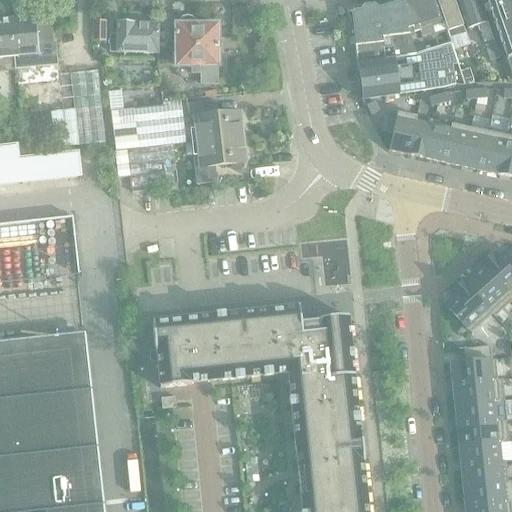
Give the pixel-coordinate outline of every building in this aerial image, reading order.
[(431,29),(443,25),(433,0),(409,0),(396,5),(408,37),(409,36),(420,32),(422,39),(434,35),(431,29)] [(433,0),(443,25),(450,43),(452,51),(469,45),(452,0),(433,0)] [(492,38),(478,0),(456,0),(467,30),(477,27),(482,42),(492,38)] [(511,0),(481,0),(482,2),(484,1),(511,80),(511,0)] [(360,12),(350,13),(356,62),(368,61),(416,54),(413,47),(409,36),(408,37),(396,5),(377,10),(377,8),(375,8),(373,5),(363,6),(361,10),(360,10),(360,12)] [(16,68),(57,64),(55,43),(53,43),(51,20),(47,17),(10,20),(14,68),(16,68)] [(191,66),(191,73),(201,73),(201,84),(218,83),(217,25),(195,25),(194,22),(192,19),(187,17),(182,18),(179,21),(179,25),(176,25),(176,66),(191,66)] [(0,70),(15,69),(14,68),(10,20),(0,21),(0,70)] [(105,42),(105,23),(94,22),(93,42),(105,42)] [(110,53),(117,53),(158,54),(158,25),(135,25),(135,23),(117,23),(117,34),(110,34),(110,40),(108,40),(109,45),(110,45),(110,53)] [(171,35),(159,36),(159,49),(172,49),(171,35)] [(368,61),(356,62),(362,100),(437,89),(442,88),(444,88),(455,85),(452,65),(457,65),(452,51),(450,43),(426,51),(416,54),(368,61)] [(424,44),(413,47),(416,54),(426,51),(424,44)] [(171,52),(159,52),(159,64),(171,64),(171,52)] [(460,72),(464,85),(474,83),(469,69),(460,72)] [(106,144),(98,72),(46,78),(54,149),(106,144)] [(476,90),(465,91),(466,100),(477,99),(476,90)] [(486,90),(476,90),(477,99),(487,99),(486,90)] [(109,93),(111,111),(123,110),(121,92),(109,93)] [(449,93),(439,96),(441,105),(451,102),(449,93)] [(441,105),(439,96),(429,98),(431,107),(441,105)] [(163,105),(111,111),(118,179),(129,177),(132,193),(146,192),(146,194),(178,191),(174,146),(184,144),(179,101),(163,103),(163,105)] [(242,137),(240,112),(214,115),(213,101),(187,104),(189,126),(193,129),(195,128),(197,142),(242,137)] [(371,115),(379,112),(374,102),(366,106),(371,115)] [(389,152),(409,156),(416,124),(417,118),(398,114),(389,152)] [(434,128),(427,160),(444,164),(453,126),(435,122),(434,128)] [(416,124),(409,156),(416,158),(427,160),(434,128),(416,124)] [(453,126),(444,164),(462,168),(470,129),(453,126)] [(470,129),(462,168),(480,172),(489,133),(487,133),(470,129)] [(489,133),(480,172),(498,175),(506,137),(507,133),(488,129),(487,133),(489,133)] [(197,142),(198,156),(196,156),(193,159),(196,185),(217,182),(215,167),(231,165),(231,169),(234,171),(241,170),(243,167),(243,163),(245,163),(242,137),(197,142)] [(511,138),(506,137),(498,175),(511,178),(511,138)] [(483,266),(481,267),(509,299),(511,296),(511,257),(507,252),(498,260),(494,256),(491,258),(490,256),(481,264),(483,266)] [(472,275),(464,282),(493,314),(509,299),(481,267),(479,269),(477,267),(470,273),(472,275)] [(454,298),(445,307),(470,334),(493,314),(464,282),(462,284),(460,282),(451,290),(453,292),(451,294),(454,298)] [(367,511),(363,463),(364,463),(361,432),(359,432),(348,318),(317,321),(317,323),(301,324),(299,307),(194,318),(152,323),(155,353),(156,353),(160,389),(191,386),(191,384),(200,383),(288,374),(300,498),(297,501),(295,502),(294,504),(292,506),(291,508),(290,510),(289,511),(367,511)] [(0,511),(104,511),(85,333),(0,341),(0,511)] [(491,346),(463,348),(464,362),(492,360),(491,346)] [(464,362),(452,364),(454,386),(502,381),(502,379),(497,380),(495,359),(492,360),(464,362)] [(502,381),(454,386),(456,406),(495,402),(495,404),(505,403),(502,381)] [(161,399),(161,401),(162,410),(172,409),(176,408),(176,407),(175,398),(161,399)] [(495,402),(456,406),(458,427),(497,423),(497,420),(495,404),(495,402)] [(497,423),(458,427),(460,447),(499,443),(500,444),(509,443),(506,420),(497,420),(497,423)] [(499,443),(460,447),(462,467),(501,463),(501,462),(500,444),(499,443)] [(247,483),(259,482),(256,458),(244,459),(247,483)] [(501,463),(462,467),(464,487),(508,483),(506,461),(501,462),(501,463)] [(511,482),(508,483),(464,487),(466,508),(511,503),(511,482)] [(511,511),(511,503),(466,508),(466,511),(511,511)]
